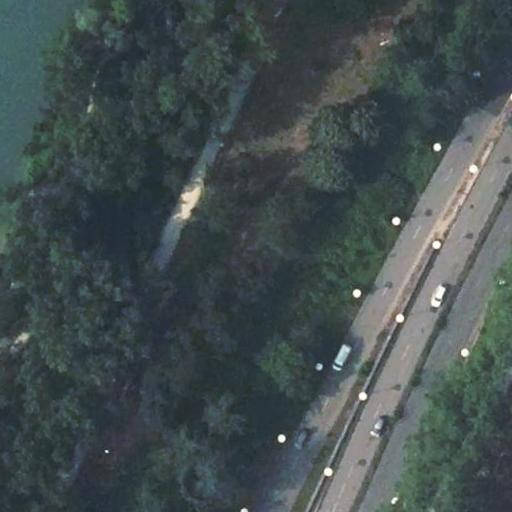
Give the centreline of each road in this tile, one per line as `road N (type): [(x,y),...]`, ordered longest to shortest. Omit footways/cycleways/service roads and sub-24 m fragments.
road 1 (primary): [(511,54),(273,511)]
road 2 (primary): [(511,134),(335,511)]
road 3 (primary): [(378,511),(511,217)]
